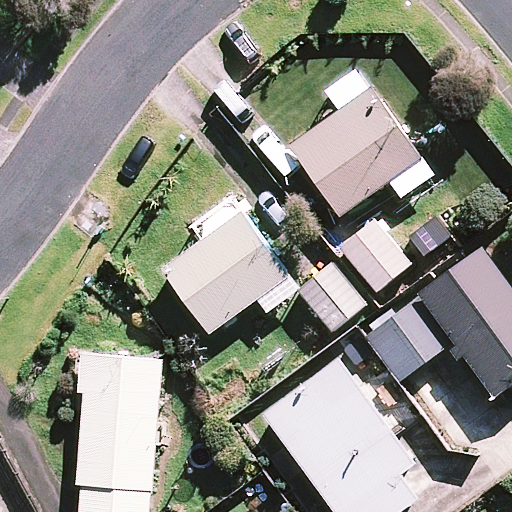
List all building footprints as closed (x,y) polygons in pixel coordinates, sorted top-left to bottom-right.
[(435,176),(365,79),(345,94),(353,105),(294,148),(344,216),(392,181),(405,198),(435,176)] [(291,277),(245,214),(167,271),(213,334),(291,277)] [(412,265),(377,222),(343,250),(379,292),(412,265)] [(422,296),(456,343),(497,399),(511,387),(511,287),(485,250),(422,296)] [(367,306),(335,265),(302,290),(334,331),(367,306)] [(456,343),(422,296),(368,336),(402,383),(456,343)] [(151,511),(164,361),(91,356),(78,511),(151,511)] [(409,451),(343,360),(268,415),(338,511),(403,511),(445,481),(418,444),(409,451)]
